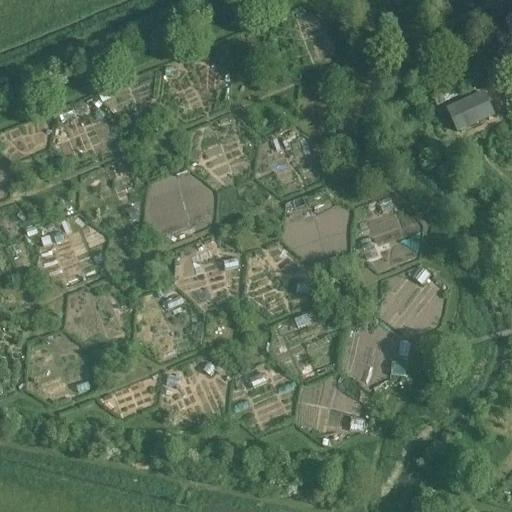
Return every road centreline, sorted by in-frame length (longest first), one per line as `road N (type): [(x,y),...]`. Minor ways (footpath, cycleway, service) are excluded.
road 1 (track): [(0,209),(506,0)]
road 2 (track): [(356,162),(431,229),(424,267),(46,413)]
road 3 (track): [(385,47),(356,162),(336,185),(0,323)]
road 4 (track): [(511,4),(484,81),(498,116),(483,155),(511,183)]
